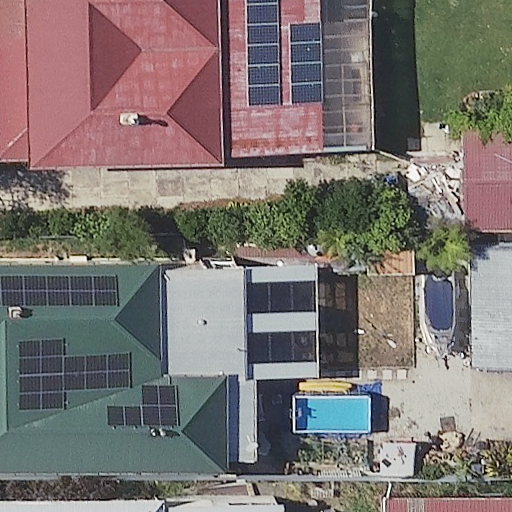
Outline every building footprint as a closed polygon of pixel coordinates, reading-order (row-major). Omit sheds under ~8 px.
[(329,30),(329,0),(0,0),(0,162),(371,168),(372,31),(329,30)] [(511,362),(511,112),(481,111),(472,361),(511,362)] [(0,464),(245,469),(247,376),(322,378),(324,266),(0,260),(0,464)] [(283,511),(284,493),(0,491),(0,511),(283,511)] [(511,511),(511,500),(384,498),(384,511),(511,511)]
